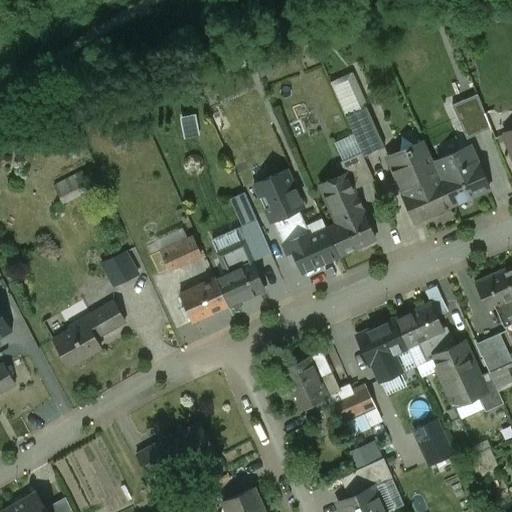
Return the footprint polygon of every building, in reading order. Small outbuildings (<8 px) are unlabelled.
[(329,83),(344,116),(366,107),(350,73),(329,83)] [(476,95),(451,106),(465,139),(489,128),(476,95)] [(361,153),(362,157),(384,147),(366,107),(344,116),(361,153)] [(409,148),(387,158),(415,222),(452,205),(440,178),(429,154),(413,161),(409,153),(411,152),(409,148)] [(441,178),(440,178),(452,205),(488,189),(476,161),(467,165),(462,150),(433,162),(441,178)] [(352,190),(353,189),(373,180),(362,157),(361,153),(340,162),(345,174),(352,190)] [(255,185),(272,223),(304,209),(286,170),(255,185)] [(82,172),(53,186),(62,203),(90,189),(86,181),(89,180),(88,178),(85,179),(82,172)] [(320,185),(337,224),(362,213),(363,212),(353,189),(352,190),(345,174),(320,185)] [(337,224),(327,229),(338,255),(374,239),(362,213),(337,224)] [(158,237),(162,247),(189,235),(185,225),(158,237)] [(327,229),(291,245),(303,271),(338,255),(327,229)] [(259,232),(247,238),(258,261),(270,255),(259,232)] [(192,237),(159,251),(168,270),(201,256),(192,237)] [(114,255),(102,261),(113,282),(125,276),(114,255)] [(215,278),(215,279),(227,305),(227,306),(264,289),(252,262),(215,278)] [(511,265),(474,283),(487,310),(495,307),(504,327),(511,322),(511,265)] [(215,279),(179,295),(191,321),(227,305),(215,279)] [(447,279),(435,284),(443,302),(456,301),(457,301),(447,279)] [(71,330),(54,339),(68,365),(99,347),(94,338),(123,321),(112,302),(69,326),(71,330)] [(430,304),(394,320),(406,346),(442,330),(441,329),(430,304)] [(0,308),(0,338),(13,331),(0,308)] [(394,320),(358,336),(370,363),(406,346),(394,320)] [(442,330),(406,346),(406,347),(415,367),(416,366),(415,364),(432,357),(431,356),(453,346),(454,346),(445,327),(441,329),(442,330)] [(476,343),(497,388),(511,381),(511,361),(499,333),(476,343)] [(431,356),(432,357),(434,356),(438,367),(437,368),(453,405),(477,394),(470,380),(476,377),(466,355),(458,358),(453,346),(431,356)] [(323,352),(310,357),(318,378),(331,372),(323,352)] [(310,357),(279,372),(297,412),(327,398),(326,397),(327,395),(318,378),(310,357)] [(0,390),(15,382),(4,363),(0,365),(0,390)] [(470,380),(477,394),(485,412),(503,404),(489,371),(476,377),(470,380)] [(339,388),(331,372),(318,378),(327,395),(326,397),(327,398),(330,405),(333,404),(331,402),(353,392),(349,384),(339,388)] [(375,382),(353,392),(362,412),(363,412),(384,402),(375,382)] [(331,402),(333,404),(342,424),(364,414),(363,412),(362,412),(353,392),(331,402)] [(440,416),(415,427),(432,465),(457,454),(440,416)] [(180,430),(136,455),(147,474),(176,457),(182,467),(213,449),(199,424),(181,434),(180,430)] [(340,477),(349,497),(373,487),(374,488),(393,479),(383,458),(340,477)] [(104,495),(112,511),(132,501),(123,485),(104,495)] [(349,497),(338,502),(341,511),(384,511),(374,488),(373,487),(349,497)] [(263,511),(253,488),(223,501),(227,511),(263,511)] [(47,511),(36,492),(0,511),(47,511)] [(193,511),(188,501),(169,511),(193,511)]
